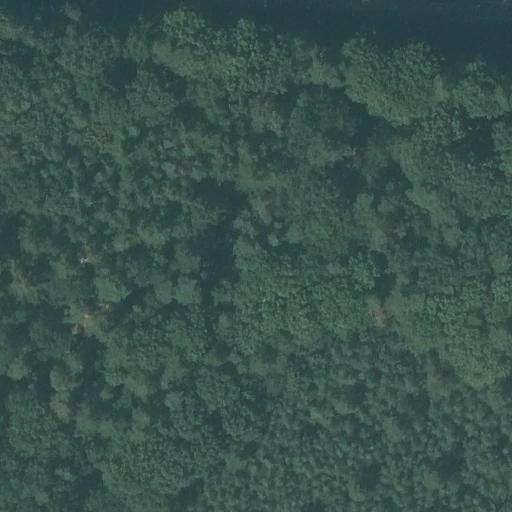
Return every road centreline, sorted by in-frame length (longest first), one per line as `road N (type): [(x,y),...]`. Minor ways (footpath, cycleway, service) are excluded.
road 1 (track): [(34,511),(57,438),(115,420),(204,358),(235,349),(311,273),(511,303)]
road 2 (track): [(0,40),(511,103)]
road 3 (track): [(268,189),(0,294)]
road 4 (track): [(415,95),(402,122),(268,189)]
